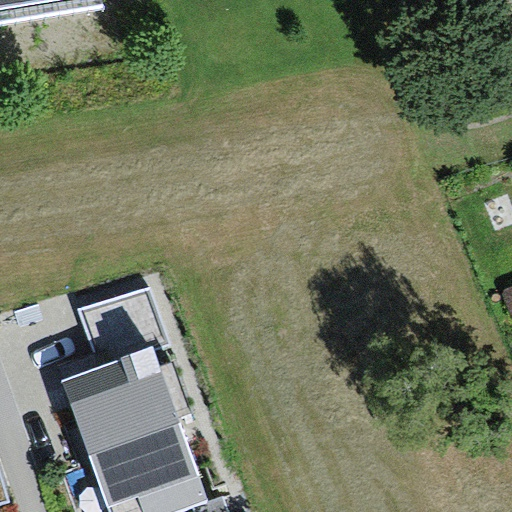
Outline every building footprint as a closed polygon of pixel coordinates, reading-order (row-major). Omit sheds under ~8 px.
[(0,0),(0,28),(104,12),(102,0),(0,0)] [(425,234),(372,254),(418,375),(471,355),(425,234)] [(80,315),(102,378),(63,391),(104,511),(207,511),(209,511),(155,357),(173,351),(152,290),(80,315)] [(511,290),(501,294),(511,321),(511,290)] [(0,511),(6,511),(16,509),(0,455),(0,511)]
